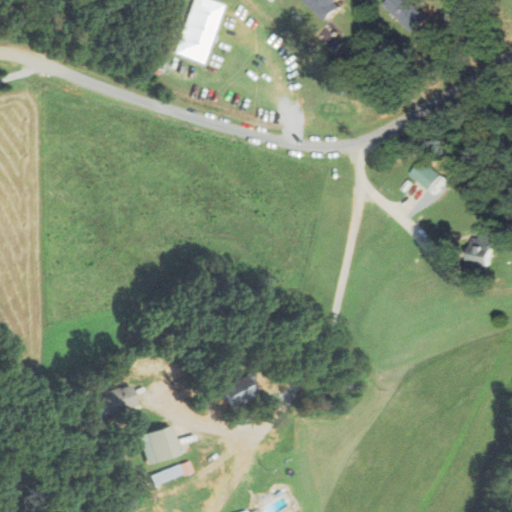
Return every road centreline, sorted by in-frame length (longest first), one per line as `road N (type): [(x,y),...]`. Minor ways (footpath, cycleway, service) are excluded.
road 1 (residential): [(94,87),(195,123),(316,150),(358,143),(511,56)]
road 2 (residential): [(358,143),(339,293),(312,364)]
